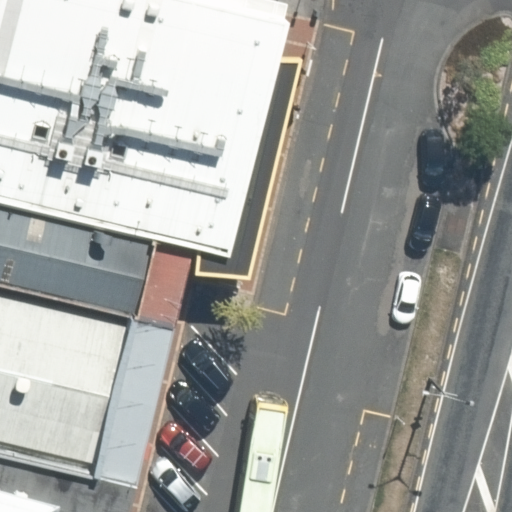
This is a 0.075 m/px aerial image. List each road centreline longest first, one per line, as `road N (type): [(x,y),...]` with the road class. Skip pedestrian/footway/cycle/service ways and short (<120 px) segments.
road 1 (unclassified): [(268,511),(389,0)]
road 2 (secondary): [(511,382),(481,511)]
